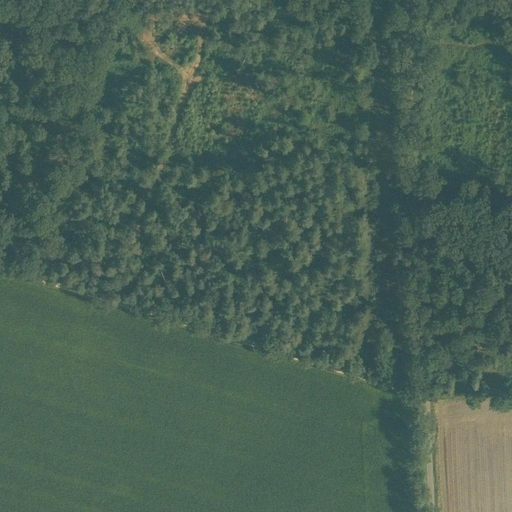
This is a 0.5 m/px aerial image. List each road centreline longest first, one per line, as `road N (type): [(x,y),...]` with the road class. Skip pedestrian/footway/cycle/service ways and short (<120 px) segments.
road 1 (track): [(0,265),(427,396)]
road 2 (track): [(413,0),(432,202),(427,396)]
